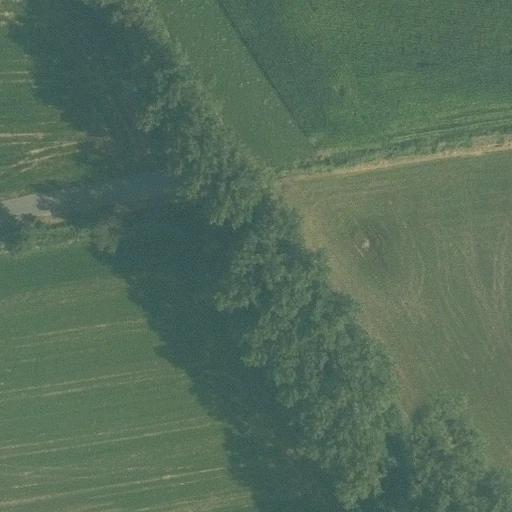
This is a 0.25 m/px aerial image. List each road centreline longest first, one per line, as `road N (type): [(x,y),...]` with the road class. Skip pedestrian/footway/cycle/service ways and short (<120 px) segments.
road 1 (unclassified): [(427,511),(214,172)]
road 2 (unclassified): [(0,211),(214,172)]
road 3 (unclassified): [(214,172),(114,0)]
